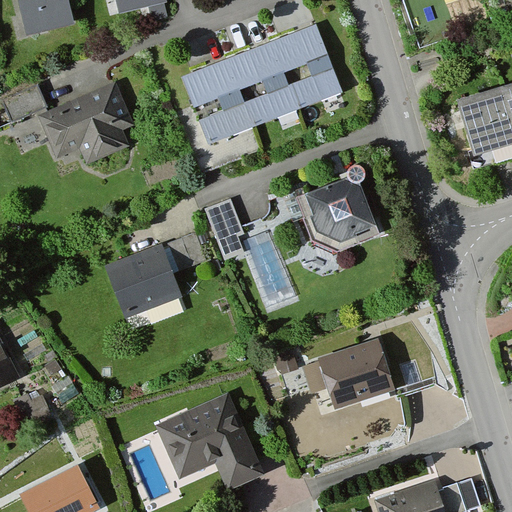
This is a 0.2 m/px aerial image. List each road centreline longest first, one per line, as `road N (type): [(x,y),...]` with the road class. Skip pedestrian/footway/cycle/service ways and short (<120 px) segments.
road 1 (residential): [(511,492),(434,239)]
road 2 (residential): [(366,0),(434,239)]
